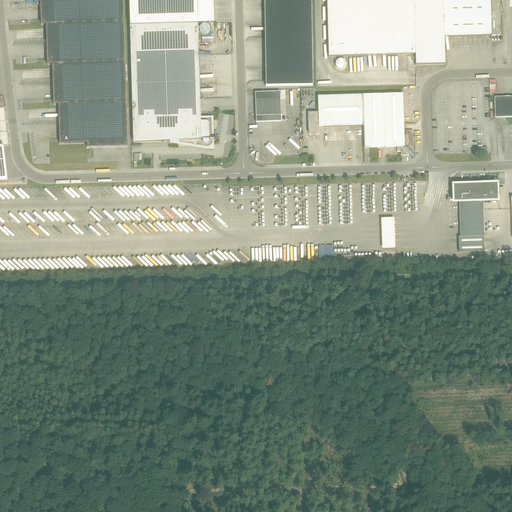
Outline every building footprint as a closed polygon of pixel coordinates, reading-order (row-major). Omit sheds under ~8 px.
[(123,0),(40,0),(41,24),(46,24),(47,64),(52,64),(54,104),(59,104),(60,144),(87,143),(87,148),(127,147),(123,0)] [(201,119),(198,24),(214,23),(213,0),(129,0),(133,142),(177,140),(177,143),(209,148),(209,147),(210,147),(211,147),(211,146),(211,145),(212,145),(211,119),(201,119)] [(313,85),(311,0),(264,0),(266,86),(313,85)] [(501,36),(499,0),(450,0),(443,0),(442,0),(326,0),(328,57),(415,55),(415,65),(445,64),(444,37),(492,36),(501,36)] [(203,24),(202,25),(201,25),(201,26),(200,26),(200,27),(199,28),(199,29),(199,30),(199,31),(199,32),(200,32),(200,33),(201,34),(202,34),(203,35),(204,35),(205,35),(206,35),(207,35),(208,34),(209,33),(209,32),(210,32),(210,31),(210,30),(210,29),(210,28),(210,27),(209,27),(209,26),(208,25),(207,25),(206,24),(205,24),(204,24),(203,24)] [(281,116),(280,99),(280,93),(255,94),(255,100),(256,116),(256,123),(281,122),(281,116)] [(403,94),(360,95),(361,125),(364,125),(364,148),(369,148),(378,148),(397,147),(397,152),(401,152),(401,156),(403,156),(411,155),(411,154),(413,152),(414,152),(413,131),(404,131),(404,126),(404,121),(403,94)] [(340,126),(361,125),(360,95),(318,97),(318,113),(308,113),(309,133),(309,134),(310,135),(311,135),(314,135),(317,135),(318,135),(319,134),(319,133),(319,127),(340,126)] [(511,96),(495,97),(496,118),(511,117),(511,96)] [(0,146),(0,182),(8,183),(4,146),(0,146)] [(466,185),(453,185),(454,202),(459,201),(460,237),(458,237),(459,252),(484,252),(484,227),(483,201),(498,200),(497,200),(497,184),(489,184),(489,182),(482,182),(482,183),(482,184),(470,185),(470,183),(465,183),(466,183),(466,185)] [(47,199),(49,197),(40,188),(38,190),(47,199)] [(78,226),(84,231),(83,231),(87,234),(89,233),(91,234),(93,232),(82,222),(78,226)]
